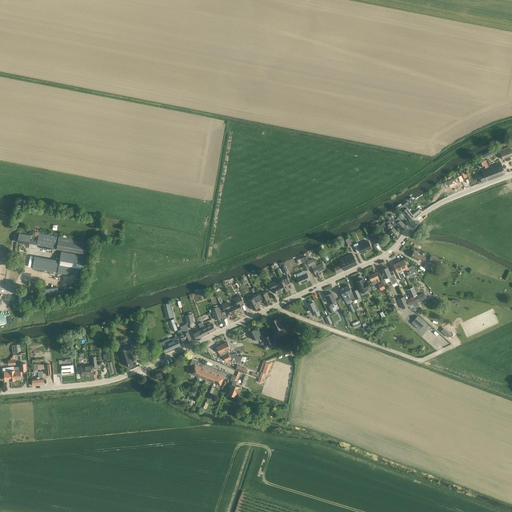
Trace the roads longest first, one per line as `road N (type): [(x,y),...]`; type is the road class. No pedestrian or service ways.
road 1 (unclassified): [(511,174),(428,210),(386,254),(189,347)]
road 2 (unclassified): [(189,347),(110,380),(0,392)]
